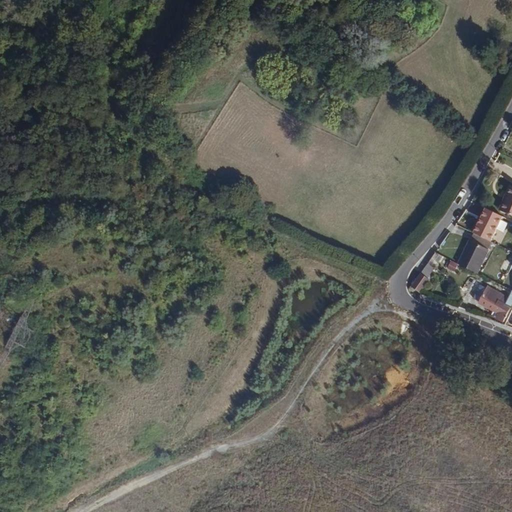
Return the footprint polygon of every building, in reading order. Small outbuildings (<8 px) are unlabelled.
[(511,187),(509,186),(498,210),(511,216),(511,187)] [(502,216),(484,208),(472,232),(490,241),(502,216)] [(478,273),(490,249),(470,239),(458,263),(478,273)] [(458,264),(452,261),(448,268),(454,272),(458,264)] [(430,279),(422,274),(412,287),(420,292),(430,279)] [(505,323),(511,309),(511,291),(509,297),(489,287),(480,303),(499,313),(496,318),(505,323)]
